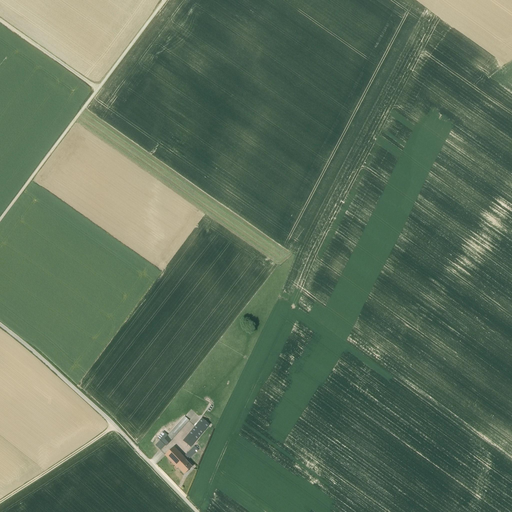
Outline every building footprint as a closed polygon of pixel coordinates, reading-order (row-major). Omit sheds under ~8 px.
[(171,441),(189,421),(184,417),(168,436),(163,432),(157,439),(160,441),(155,446),(160,450),(165,446),(171,441)] [(190,448),(210,425),(202,418),(183,441),(190,448)] [(189,459),(198,450),(197,449),(195,447),(194,446),(185,455),(189,459)] [(186,461),(174,448),(165,456),(178,469),(186,461)] [(186,461),(178,469),(184,475),(192,467),(186,461)]
